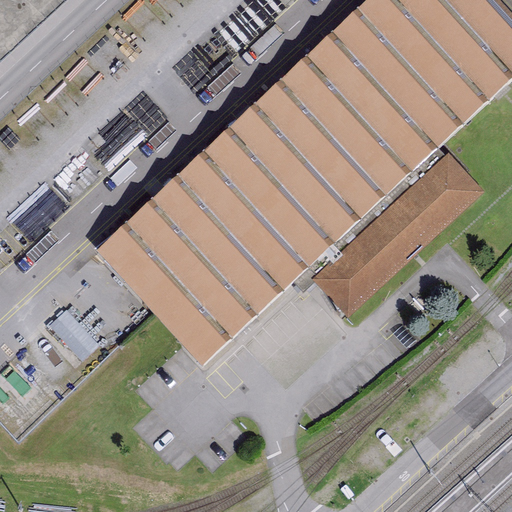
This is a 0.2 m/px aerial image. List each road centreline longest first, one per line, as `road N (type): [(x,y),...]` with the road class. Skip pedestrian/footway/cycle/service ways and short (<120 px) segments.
road 1 (unknown): [(0,297),(197,126)]
road 2 (unknown): [(0,206),(147,69)]
road 3 (residential): [(366,511),(511,381)]
road 4 (unknown): [(197,126),(340,0)]
road 5 (residential): [(0,94),(101,0)]
